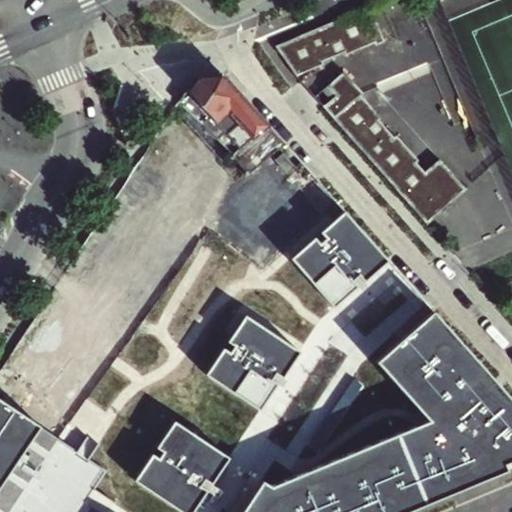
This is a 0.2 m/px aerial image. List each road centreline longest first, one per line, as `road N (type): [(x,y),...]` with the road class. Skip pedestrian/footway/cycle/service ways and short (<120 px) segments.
road 1 (residential): [(511,359),(238,58),(220,22)]
road 2 (tertiary): [(67,172),(77,118),(45,29)]
road 3 (tertiary): [(0,278),(67,172)]
